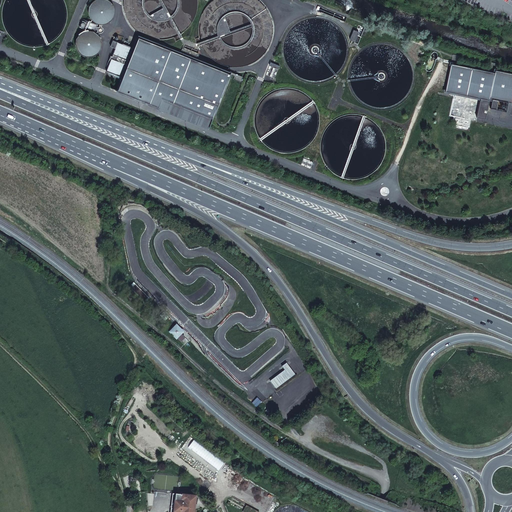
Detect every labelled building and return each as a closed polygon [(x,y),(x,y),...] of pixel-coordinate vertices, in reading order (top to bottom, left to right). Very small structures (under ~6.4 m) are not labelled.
[(105,0),(97,0),(96,0),(95,1),(94,2),(93,2),(92,3),(91,4),(90,6),(89,8),(89,10),(89,13),(89,14),(89,15),(90,18),(92,20),(92,21),(93,21),(95,23),(96,23),(97,24),(99,24),(100,25),(102,25),(103,25),(104,24),(105,24),(107,24),(109,22),(111,20),(112,20),(113,17),(114,14),(114,12),(114,9),(113,8),(113,6),(112,5),(111,3),(110,2),(107,1),(106,0),(105,0)] [(94,31),(97,25),(89,22),(88,23),(82,21),(80,27),(85,30),(86,28),(94,31)] [(354,30),(350,39),(355,41),(359,32),(354,30)] [(91,31),(89,31),(87,31),(85,31),(83,32),(81,33),(80,34),(79,35),(77,37),(77,38),(76,39),(75,41),(75,42),(75,44),(76,47),(76,48),(77,50),(78,52),(80,54),(81,54),(83,55),(84,56),(85,56),(87,56),(89,56),(91,56),(93,56),(94,55),(96,54),(97,53),(99,51),(99,50),(100,48),(100,47),(101,45),(101,43),(101,42),(100,40),(100,39),(99,38),(98,36),(97,35),(96,34),(95,33),(93,32),(92,32),(91,31)] [(138,37),(117,91),(158,107),(161,98),(212,118),(230,74),(138,37)] [(495,73),(451,64),(446,91),(481,99),(477,117),(486,119),(490,100),(493,101),(492,108),(497,110),(499,101),(511,103),(511,73),(496,70),(495,73)] [(243,77),(231,72),(230,74),(235,76),(234,79),(242,82),(243,77)] [(161,98),(158,107),(209,127),(212,118),(161,98)] [(148,298),(135,284),(131,288),(144,302),(148,298)] [(180,334),(181,335),(183,332),(176,326),(174,328),(175,329),(170,333),(176,339),(177,338),(180,334)] [(189,343),(181,335),(180,334),(177,338),(186,346),(189,343)] [(284,370),(270,381),(276,389),(295,374),(289,367),(284,370)] [(147,511),(146,494),(139,494),(140,511),(147,511)] [(193,511),(195,496),(172,494),(170,511),(193,511)]
